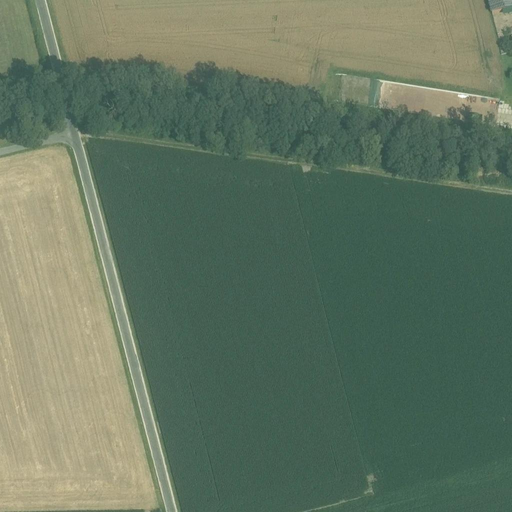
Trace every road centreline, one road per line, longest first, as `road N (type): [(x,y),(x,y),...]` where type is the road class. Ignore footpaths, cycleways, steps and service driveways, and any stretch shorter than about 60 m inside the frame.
road 1 (unclassified): [(76,140),(172,511)]
road 2 (unclassified): [(39,0),(76,140)]
